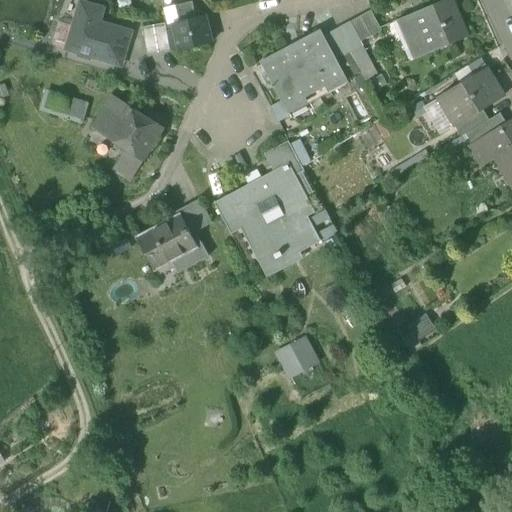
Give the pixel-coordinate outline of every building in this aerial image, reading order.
[(414,42),(421,58),(468,38),(452,0),(447,0),(399,21),(409,44),(414,42)] [(175,7),(180,24),(196,20),(191,2),(175,7)] [(58,22),(52,46),(120,67),(131,33),(99,24),(103,10),(80,3),(73,28),(58,22)] [(180,24),(175,7),(163,10),(168,27),(172,27),(180,24)] [(350,23),(361,43),(382,32),(371,11),(350,23)] [(204,17),(196,20),(180,24),(172,27),(178,51),(211,42),(204,17)] [(350,23),(337,30),(350,54),(363,47),(361,43),(350,23)] [(142,29),(147,56),(170,52),(166,28),(165,24),(142,29)] [(166,28),(170,52),(178,51),(172,27),(168,27),(166,28)] [(282,102),(287,112),(307,102),(298,84),(318,74),(327,91),(347,81),(337,60),(324,37),(321,30),(261,62),(282,102)] [(337,60),(350,54),(337,30),(324,37),(337,60)] [(414,61),(421,58),(414,42),(409,44),(407,44),(414,61)] [(363,47),(350,54),(361,74),(366,83),(379,76),(363,47)] [(350,54),(337,60),(347,81),(361,74),(350,54)] [(455,75),(461,85),(474,77),(468,67),(455,75)] [(439,99),(456,126),(484,109),(504,97),(487,69),(474,77),(461,85),(439,99)] [(298,84),(307,102),(327,91),(318,74),(298,84)] [(41,111),(82,123),(86,108),(45,95),(41,111)] [(112,171),(130,183),(164,129),(142,116),(111,97),(93,130),(125,151),(112,171)] [(456,126),(439,99),(423,108),(440,136),(456,126)] [(287,112),(282,102),(270,108),(278,123),(290,117),(287,112)] [(456,126),(462,136),(490,119),(484,109),(456,126)] [(468,134),(474,145),(508,125),(501,114),(468,134)] [(506,175),(511,185),(511,122),(508,125),(474,145),(472,147),(482,165),(495,157),(500,155),(510,172),(506,175)] [(300,141),(291,145),(303,168),(311,163),(300,141)] [(238,219),(262,265),(275,258),(276,260),(283,256),(282,254),(316,236),(303,212),(310,208),(305,198),(294,177),(304,171),(289,143),(265,155),(267,157),(276,173),(227,199),(238,219)] [(425,150),(390,171),(394,178),(429,156),(425,150)] [(495,157),(506,175),(510,172),(500,155),(495,157)] [(304,171),(294,177),(305,198),(315,192),(304,171)] [(215,206),(226,226),(238,219),(227,199),(215,206)] [(182,217),(192,235),(212,224),(200,202),(178,214),(180,218),(182,217)] [(138,239),(155,271),(172,262),(183,256),(190,268),(210,257),(203,244),(198,246),(192,235),(182,217),(180,218),(154,232),(154,230),(138,239)] [(275,258),(262,265),(269,277),(303,259),(300,253),(319,242),(316,236),(282,254),(283,256),(276,260),(275,258)] [(178,274),(190,268),(183,256),(172,262),(178,274)] [(439,300),(425,312),(439,328),(452,316),(439,300)] [(426,316),(398,334),(408,350),(437,332),(426,316)] [(306,336),(273,354),(288,381),(321,364),(306,336)]
